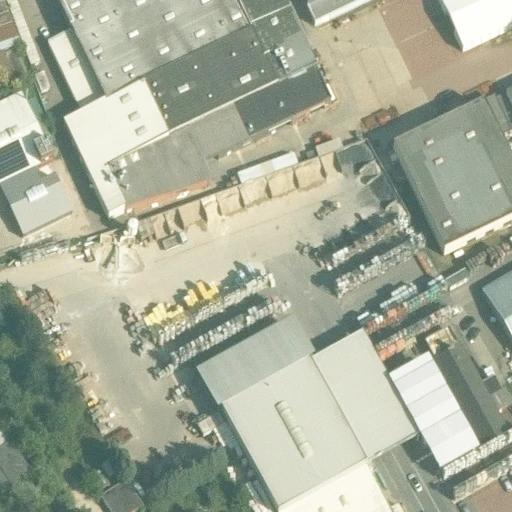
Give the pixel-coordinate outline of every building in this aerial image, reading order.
[(2,0),(0,0),(0,31),(12,27),(2,0)] [(53,0),(71,35),(48,46),(83,118),(64,127),(109,221),(125,213),(126,214),(211,188),(203,169),(331,107),(279,0),(53,0)] [(300,0),(314,28),(373,0),(300,0)] [(12,27),(0,31),(0,55),(0,56),(21,48),(13,27),(12,27)] [(16,52),(4,56),(15,88),(28,82),(16,52)] [(505,98),(393,152),(444,258),(511,225),(511,167),(501,144),(511,138),(511,111),(506,98),(505,98)] [(21,99),(0,109),(0,189),(52,164),(47,153),(49,152),(47,148),(45,149),(21,99)] [(511,278),(483,296),(511,345),(511,278)] [(479,389),(449,333),(447,334),(456,351),(448,356),(449,357),(435,364),(470,428),(494,415),(486,400),(501,392),(494,381),(479,389)] [(309,369),(315,366),(297,334),(203,386),(220,417),(309,369)] [(315,366),(309,369),(367,471),(415,445),(384,389),(358,342),(315,366)] [(426,366),(384,389),(415,445),(418,444),(438,480),(478,458),(426,366)] [(309,369),(220,417),(273,511),(388,511),(367,471),(309,369)] [(507,440),(494,415),(470,428),(484,453),(507,440)] [(33,479),(12,445),(0,452),(0,470),(13,491),(33,479)] [(126,483),(100,500),(108,511),(139,511),(143,510),(126,483)]
